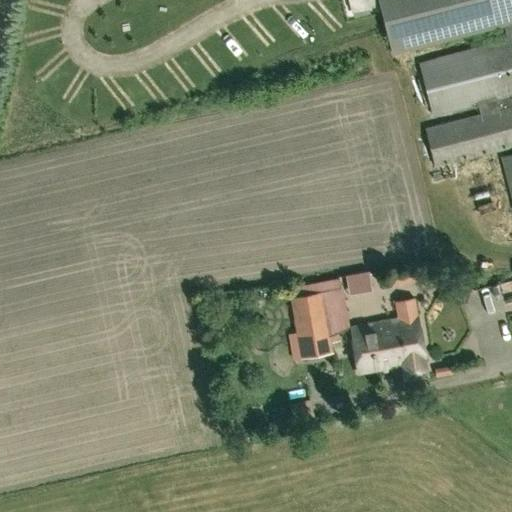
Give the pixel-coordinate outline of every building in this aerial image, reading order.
[(348,0),(351,12),(379,4),(377,0),(348,0)] [(511,146),(511,22),(511,21),(511,0),(378,0),(392,53),(504,24),(508,40),(418,62),(431,114),(477,103),(480,115),(423,129),(435,168),(511,146)] [(511,196),(511,154),(502,157),(511,196)] [(360,274),(361,288),(376,288),(376,274),(360,274)] [(288,297),(295,337),(310,335),(311,339),(327,336),(327,334),(328,334),(328,333),(348,329),(342,292),(322,296),(320,281),(288,287),(290,297),(288,297)] [(486,285),(487,297),(502,296),(501,284),(486,285)] [(401,314),(421,312),(419,290),(398,293),(401,314)] [(397,349),(401,366),(404,382),(427,379),(418,317),(381,323),(384,351),(397,349)] [(357,373),(401,366),(397,349),(384,351),(381,323),(350,328),(357,373)] [(310,335),(295,337),(300,361),(333,355),(328,334),(327,334),(327,336),(311,339),(310,335)]
